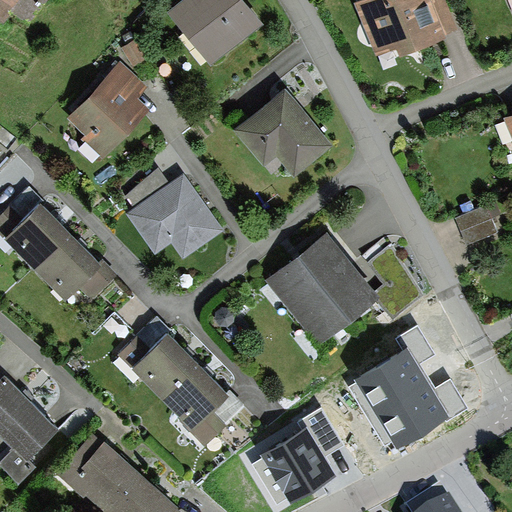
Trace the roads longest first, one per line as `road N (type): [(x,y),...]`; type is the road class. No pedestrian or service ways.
road 1 (residential): [(291,0),(511,411)]
road 2 (residential): [(325,511),(511,414)]
